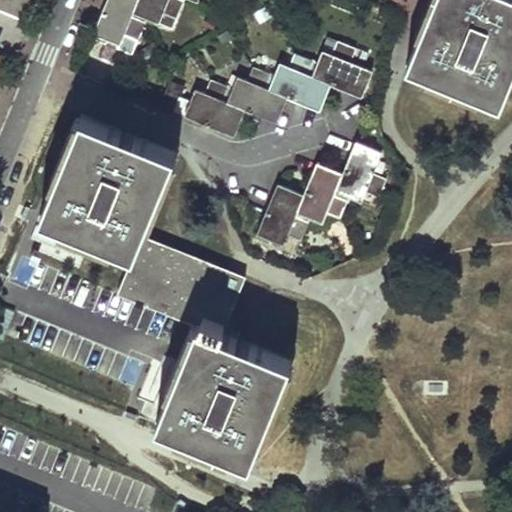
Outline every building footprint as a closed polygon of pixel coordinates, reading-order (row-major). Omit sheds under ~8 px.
[(37,0),(0,0),(0,11),(28,23),(37,0)] [(106,0),(91,38),(104,43),(106,38),(120,43),(124,33),(135,37),(139,26),(167,37),(181,0),(194,0),(196,1),(196,0),(106,0)] [(511,0),(433,0),(406,66),(499,104),(511,72),(511,0)] [(171,80),(160,109),(174,114),(175,112),(235,135),(244,113),(275,125),(284,102),(317,115),(327,90),(359,102),(371,70),(350,61),(355,49),(326,37),(317,61),(295,53),(289,68),(279,64),(274,77),(251,68),(245,82),(235,79),(230,90),(209,81),(204,95),(194,91),(189,104),(180,100),(185,86),(171,80)] [(155,424),(249,462),(290,361),(221,334),(244,277),(140,235),(173,153),(81,116),(40,217),(134,254),(118,292),(196,323),(155,424)] [(278,184),(256,237),(269,242),(271,238),(284,244),(288,233),(300,238),(309,218),(322,223),(326,212),(339,217),(348,196),(362,202),(367,190),(378,195),(385,178),(373,173),(381,152),(355,142),(343,173),(316,162),(303,194),(278,184)]
